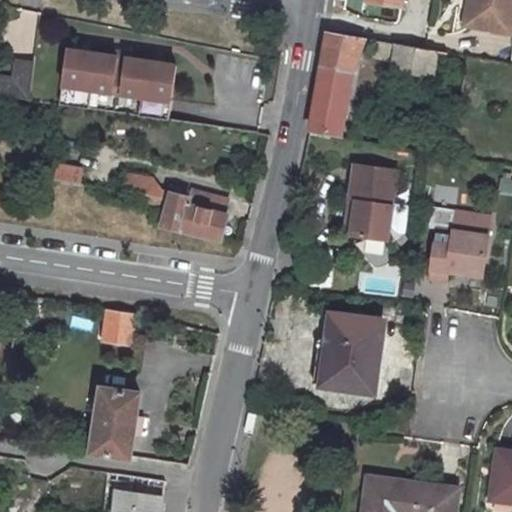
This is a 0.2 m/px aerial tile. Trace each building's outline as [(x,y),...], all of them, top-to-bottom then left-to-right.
[(511,0),(475,0),(471,26),(511,32),(511,0)] [(327,31),(321,65),(352,69),(364,37),(327,31)] [(374,41),(372,54),(393,61),(392,69),(433,76),(438,50),(376,40),(374,41)] [(117,58),(66,50),(58,104),(109,112),(117,58)] [(117,58),(109,112),(116,113),(124,59),(125,53),(118,52),(117,58)] [(124,59),(116,113),(167,120),(175,66),(124,59)] [(0,78),(0,96),(29,100),(34,65),(16,63),(14,80),(0,78)] [(321,65),(311,128),(342,134),(352,69),(321,65)] [(358,199),(352,236),(388,240),(398,169),(356,162),(351,198),(358,199)] [(59,165),(56,180),(79,184),(82,169),(59,165)] [(125,175),(122,190),(169,198),(170,199),(163,227),(218,240),(228,202),(195,192),(192,200),(164,193),(154,180),(125,175)] [(146,194),(145,201),(160,203),(169,204),(170,199),(169,198),(146,194)] [(351,198),(345,235),(352,236),(358,199),(351,198)] [(437,231),(430,281),(447,283),(448,273),(483,276),(491,218),(455,214),(453,233),(437,231)] [(21,297),(18,312),(36,316),(39,300),(21,297)] [(108,310),(104,341),(131,346),(137,316),(108,310)] [(329,341),(324,383),(374,390),(384,321),(332,314),(329,341)] [(319,340),(314,382),(324,383),(329,341),(319,340)] [(103,387),(93,451),(132,457),(142,392),(103,387)] [(257,412),(247,410),(243,435),(253,437),(257,412)] [(511,451),(498,449),(492,498),(511,500),(511,451)] [(369,477),(366,498),(370,498),(368,511),(454,511),(457,490),(434,486),(433,490),(412,487),(413,483),(369,477)] [(122,511),(123,507),(4,491),(0,511),(122,511)]
